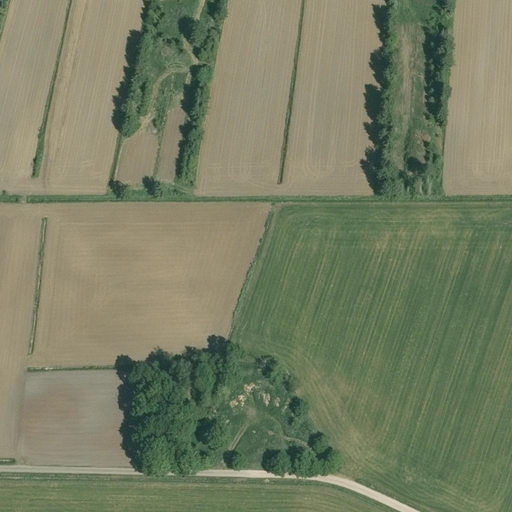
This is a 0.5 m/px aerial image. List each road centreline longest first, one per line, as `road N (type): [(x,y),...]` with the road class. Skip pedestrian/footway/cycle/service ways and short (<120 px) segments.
road 1 (unclassified): [(223,475),(0,470)]
road 2 (track): [(223,475),(319,475),(406,511)]
